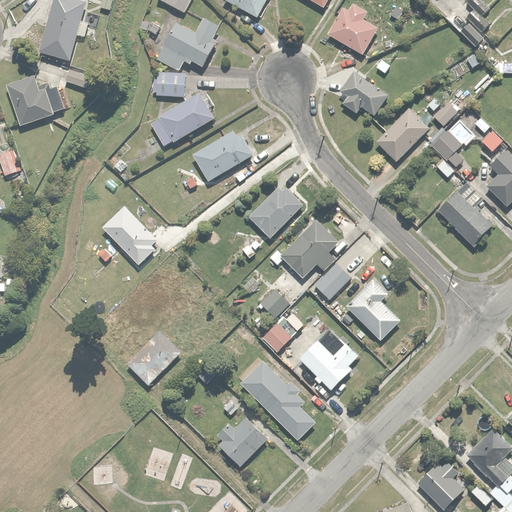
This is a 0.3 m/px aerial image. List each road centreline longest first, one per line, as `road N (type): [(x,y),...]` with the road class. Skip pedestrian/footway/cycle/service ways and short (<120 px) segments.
road 1 (residential): [(289,76),(330,164),(488,324)]
road 2 (residential): [(301,511),(488,324)]
